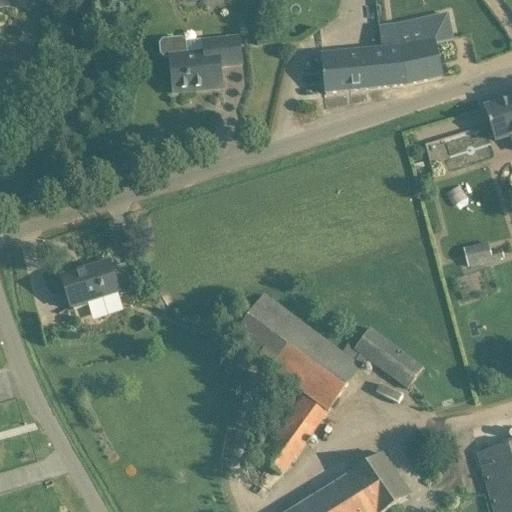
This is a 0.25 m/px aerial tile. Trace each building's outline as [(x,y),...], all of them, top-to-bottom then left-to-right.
[(398,27),(379,29),(382,51),(388,50),(392,88),(408,87),(442,79),(444,79),(436,45),(436,44),(435,41),(429,43),(424,21),(398,27)] [(205,54),(187,55),(186,43),(181,39),(162,42),(159,46),(160,57),(164,60),(170,59),(174,91),(204,88),(204,92),(223,90),(221,68),(242,66),(240,39),(204,43),(205,54)] [(336,56),(321,57),(325,96),(392,88),(388,50),(382,51),(369,52),(336,56)] [(511,100),(488,109),(485,109),(496,142),(511,137),(511,140),(511,100)] [(463,249),(468,270),(504,261),(501,251),(491,253),(488,243),(463,249)] [(61,278),(71,309),(120,293),(110,263),(61,278)] [(354,351),(361,356),(356,362),(266,297),(234,341),(330,411),(367,360),(408,391),(423,369),(370,330),(354,351)] [(279,479),(327,415),(306,398),(257,462),(279,479)] [(511,511),(511,443),(480,451),(494,511),(511,511)] [(388,511),(411,498),(382,456),(293,511),(388,511)]
